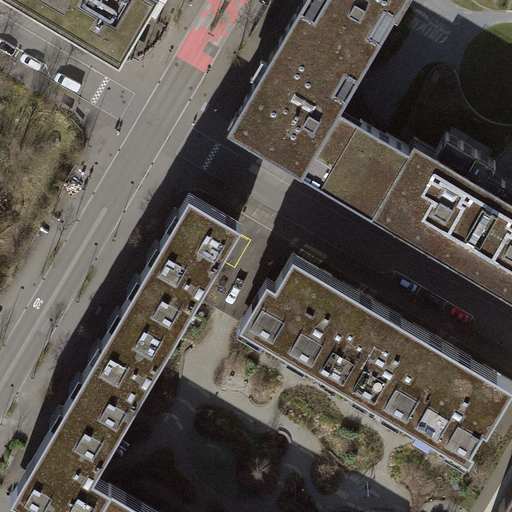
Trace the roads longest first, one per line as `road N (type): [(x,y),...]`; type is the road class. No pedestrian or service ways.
road 1 (residential): [(154,125),(511,331)]
road 2 (unclassified): [(154,125),(0,385)]
road 3 (residential): [(0,34),(154,125)]
road 4 (unclassified): [(228,0),(154,125)]
